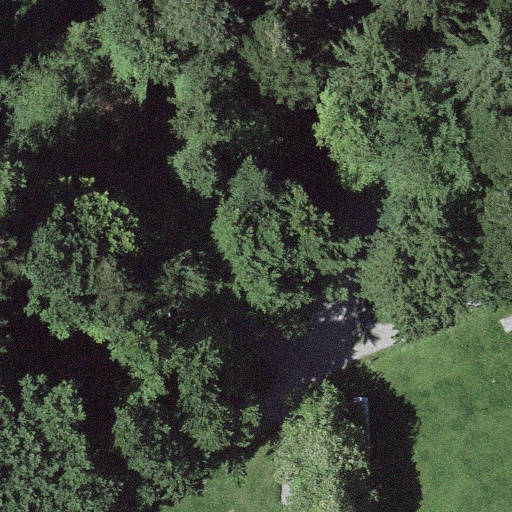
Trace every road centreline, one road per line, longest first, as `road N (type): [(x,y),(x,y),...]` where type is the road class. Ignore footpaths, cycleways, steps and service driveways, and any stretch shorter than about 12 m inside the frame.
road 1 (track): [(460,0),(299,400)]
road 2 (track): [(299,400),(271,355),(0,159)]
road 3 (track): [(511,290),(367,350),(299,400)]
